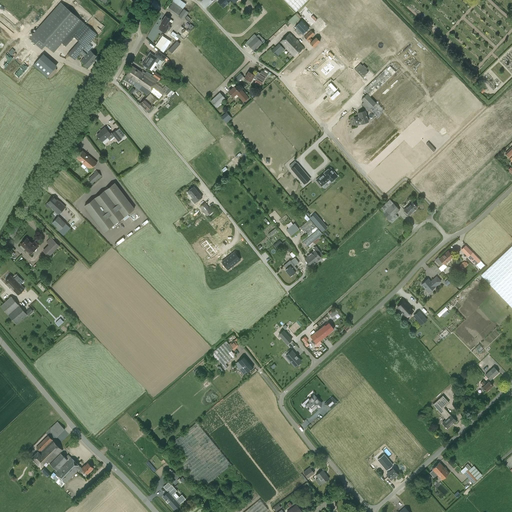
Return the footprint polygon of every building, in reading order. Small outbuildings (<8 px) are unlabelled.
[(284,0),(296,12),(307,0),(284,0)] [(168,9),(178,16),(183,9),(173,2),(168,9)] [(66,46),(74,37),(79,41),(67,54),(74,60),(81,53),(85,57),(83,60),(86,63),(84,65),(88,68),(93,63),(92,61),(95,57),(90,52),(88,54),(84,50),(97,35),(85,24),(81,21),(61,3),(29,39),(41,49),(45,45),(53,52),(61,43),(66,46)] [(306,5),(298,13),(312,27),(319,19),(306,5)] [(178,16),(183,20),(188,13),(183,9),(178,16)] [(289,21),(293,25),(300,18),(296,14),(289,21)] [(171,28),(169,27),(172,23),(169,21),(170,19),(165,16),(161,23),(162,24),(159,29),(165,33),(167,30),(169,31),(171,28)] [(309,28),(302,20),(295,27),(302,34),(309,28)] [(178,40),(181,36),(174,31),(171,35),(178,40)] [(304,37),(314,47),(320,42),(316,37),(312,41),(310,38),(314,34),(311,31),(304,37)] [(280,42),(294,57),(303,48),(289,33),(280,42)] [(170,45),(172,41),(164,35),(156,46),(165,53),(170,46),(170,45)] [(253,51),(262,42),(256,36),(248,45),(253,51)] [(284,49),(278,43),(271,51),(277,57),(284,49)] [(157,51),(155,55),(164,61),(167,57),(157,51)] [(152,71),(157,63),(160,64),(162,61),(149,53),(147,57),(142,65),(152,71)] [(55,68),(41,56),(33,65),(47,77),(55,68)] [(334,68),(329,62),(320,71),(325,76),(334,68)] [(360,63),(354,69),(363,77),(368,71),(360,63)] [(153,76),(151,75),(150,76),(142,71),(141,72),(132,66),(126,76),(135,82),(133,85),(147,95),(158,79),(159,80),(161,77),(155,73),(153,76)] [(395,72),(390,66),(387,69),(392,75),(395,72)] [(265,69),(263,72),(262,71),(260,74),(257,71),(254,75),(249,72),(245,78),(250,82),(253,78),(256,80),(254,83),(260,86),(268,75),(269,72),(266,70),(265,69)] [(241,72),(236,77),(239,81),(244,76),(241,72)] [(236,94),(243,102),(248,98),(240,90),(238,91),(234,87),(228,92),(232,97),(236,94)] [(169,88),(165,93),(172,99),(175,95),(173,93),(174,93),(169,88)] [(140,104),(147,110),(157,100),(150,93),(148,96),(149,97),(146,100),(145,99),(142,101),(143,102),(141,104),(140,104)] [(219,93),(210,101),(216,108),(225,99),(219,93)] [(361,100),(370,109),(376,103),(367,94),(361,100)] [(358,116),(357,117),(353,118),(355,126),(368,122),(365,112),(363,112),(363,111),(357,113),(358,116)] [(227,123),(233,118),(227,112),(221,117),(227,123)] [(111,135),(105,127),(102,130),(103,131),(96,135),(102,142),(111,135)] [(112,133),(118,141),(122,138),(115,130),(112,133)] [(402,149),(405,152),(404,153),(407,155),(410,158),(416,153),(419,156),(422,153),(417,147),(414,149),(408,144),(402,149)] [(82,163),(90,170),(97,163),(89,156),(88,156),(82,151),(76,157),(83,163),(82,163)] [(307,176),(297,164),(291,169),(302,181),(307,176)] [(330,168),(328,169),(324,172),(324,173),(316,180),(321,186),(329,179),(331,181),(337,176),(330,168)] [(101,176),(97,171),(96,171),(94,173),(95,173),(89,179),(92,183),(98,177),(99,178),(101,176)] [(133,210),(113,184),(84,206),(104,232),(133,210)] [(191,199),(194,204),(202,197),(193,187),(187,192),(192,198),(191,199)] [(52,209),(58,215),(65,207),(59,201),(59,202),(53,197),(45,206),(47,208),(49,206),(52,209)] [(379,210),(389,220),(400,210),(390,200),(379,210)] [(404,210),(409,215),(417,208),(412,202),(404,210)] [(200,207),(207,216),(213,212),(211,210),(210,210),(205,203),(200,207)] [(70,228),(65,224),(66,223),(58,216),(52,223),(57,228),(54,231),(56,233),(59,231),(63,235),(70,228)] [(307,247),(322,234),(310,219),(300,227),(306,234),(300,239),(307,247)] [(299,229),(294,223),(294,224),(286,230),(291,236),(299,229)] [(26,250),(30,254),(38,246),(34,242),(32,243),(27,238),(21,244),(27,250),(26,250)] [(292,250),(285,241),(282,244),(289,252),(292,250)] [(43,250),(49,256),(60,246),(56,242),(54,244),(52,242),(43,250)] [(511,245),(481,275),(511,307),(511,245)] [(305,259),(308,262),(321,252),(316,246),(313,248),(315,250),(305,259)] [(466,246),(463,248),(469,255),(472,252),(466,246)] [(216,254),(212,249),(211,247),(206,250),(207,252),(211,257),(216,254)] [(228,269),(240,259),(234,251),(222,261),(228,269)] [(440,267),(444,264),(444,265),(453,257),(453,256),(451,253),(450,254),(448,251),(439,259),(438,257),(435,260),(440,267)] [(324,256),(321,252),(308,262),(311,266),(321,258),(324,256)] [(480,261),(473,253),(468,257),(476,265),(480,261)] [(290,266),(285,270),(291,276),(295,272),(298,269),(295,266),(299,263),(295,258),(290,261),(292,263),(290,265),(290,266)] [(456,268),(460,272),(467,266),(463,262),(456,268)] [(18,295),(24,289),(14,279),(11,276),(5,281),(18,295)] [(435,286),(441,281),(437,276),(431,281),(429,278),(422,283),(426,288),(426,287),(429,291),(435,286)] [(26,315),(10,297),(0,305),(0,309),(14,325),(26,315)] [(413,310),(404,301),(398,307),(407,317),(411,313),(410,312),(413,310)] [(447,306),(438,314),(440,317),(449,309),(447,306)] [(333,318),(339,312),(336,308),(329,315),(333,318)] [(419,311),(413,316),(422,325),(427,320),(419,311)] [(329,322),(320,329),(325,336),(334,329),(329,322)] [(325,336),(320,329),(311,336),(317,344),(325,336)] [(292,340),(283,330),(279,334),(287,344),(292,340)] [(234,340),(229,344),(233,349),(238,345),(234,340)] [(226,364),(236,356),(225,343),(212,353),(225,369),(228,367),(226,364)] [(284,356),(293,365),(299,360),(296,357),(294,355),(290,350),(284,356)] [(238,361),(247,372),(254,367),(245,356),(238,361)] [(268,369),(275,363),(273,361),(266,366),(268,369)] [(494,367),(490,371),(485,375),(490,380),(499,372),(494,367)] [(487,391),(493,385),(489,381),(486,384),(483,380),(481,383),(484,386),(483,387),(487,391)] [(444,407),(449,403),(443,396),(433,405),(446,420),(443,423),(447,428),(456,421),(444,407)] [(321,404),(314,397),(310,401),(308,399),(306,401),(309,404),(306,406),(308,408),(307,409),(308,410),(309,409),(311,412),(317,407),(318,407),(321,404)] [(329,409),(337,402),(332,398),(325,404),(329,409)] [(57,422),(51,428),(50,431),(57,438),(65,429),(57,422)] [(199,492),(231,465),(197,422),(163,450),(199,492)] [(62,451),(48,436),(36,447),(39,450),(32,458),(41,467),(47,461),(49,463),(62,451)] [(56,469),(53,472),(65,483),(65,484),(79,470),(82,472),(84,471),(88,474),(93,468),(88,463),(85,466),(85,465),(82,468),(68,455),(65,458),(60,453),(50,464),(56,469)] [(384,454),(382,456),(378,459),(387,470),(388,469),(390,471),(386,474),(391,479),(398,474),(393,468),(393,469),(391,466),(393,465),(384,454)] [(432,469),(442,480),(449,473),(440,462),(432,469)] [(465,467),(461,471),(463,474),(464,474),(468,478),(473,483),(477,480),(481,476),(473,467),(471,469),(468,464),(465,467)] [(308,478),(314,473),(310,467),(303,472),(308,478)] [(47,477),(50,475),(44,468),(41,471),(47,477)] [(320,485),(322,484),(323,484),(329,479),(322,470),(316,475),(318,478),(316,480),(320,485)] [(174,487),(164,497),(175,509),(186,499),(182,494),(177,499),(172,494),(177,490),(174,487)] [(260,500),(244,511),(264,511),(268,509),(260,500)]
